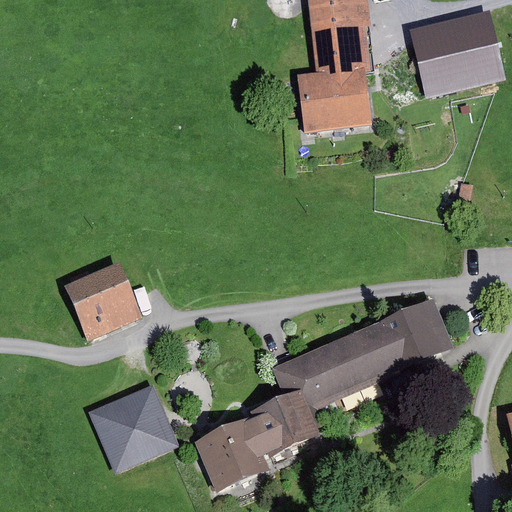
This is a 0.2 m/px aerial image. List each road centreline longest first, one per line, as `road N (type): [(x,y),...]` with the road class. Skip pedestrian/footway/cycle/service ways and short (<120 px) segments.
road 1 (track): [(448,285),(182,321),(117,348)]
road 2 (track): [(487,386),(480,511)]
